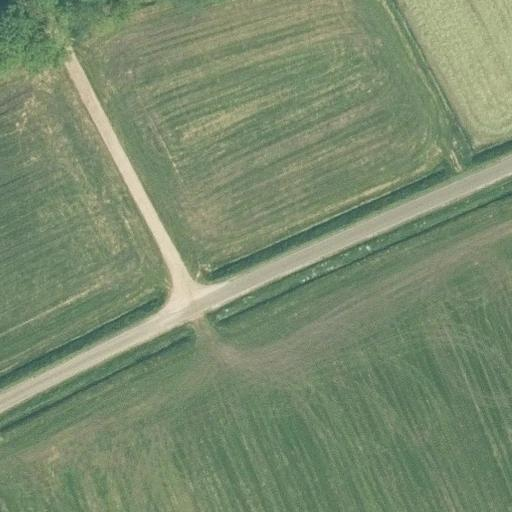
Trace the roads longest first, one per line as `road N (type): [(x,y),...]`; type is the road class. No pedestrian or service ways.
road 1 (unclassified): [(0,403),(511,162)]
road 2 (track): [(196,305),(33,0)]
